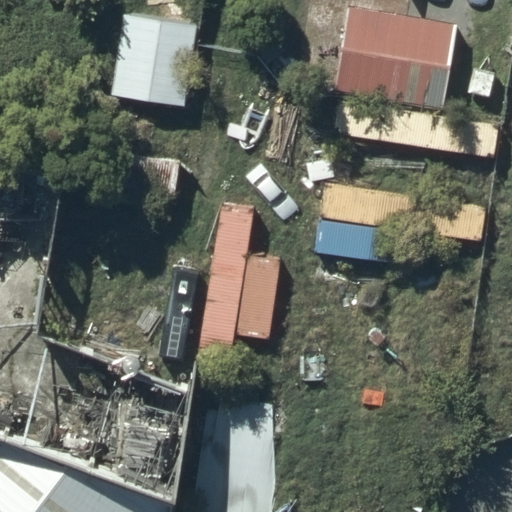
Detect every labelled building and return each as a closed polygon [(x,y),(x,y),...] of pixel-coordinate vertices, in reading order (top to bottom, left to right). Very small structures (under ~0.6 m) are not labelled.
[(456,17),(348,1),(335,85),(443,102),(456,17)] [(198,18),(122,8),(111,89),(187,99),(198,18)] [(54,65),(0,57),(0,89),(50,97),(54,65)] [(183,121),(101,109),(91,174),(173,187),(183,121)] [(92,456),(173,488),(194,364),(130,336),(92,456)] [(0,511),(166,511),(166,490),(66,445),(0,421),(0,511)]
